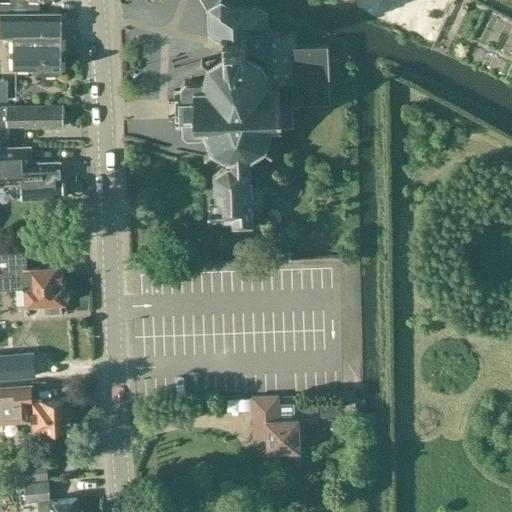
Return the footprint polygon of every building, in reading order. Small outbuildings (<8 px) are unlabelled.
[(11,0),(11,12),(35,12),(35,0),(11,0)] [(201,0),(208,10),(208,34),(222,42),(223,56),(207,65),(202,80),(184,81),(180,90),(173,90),(175,129),(182,133),(186,137),(204,137),(210,152),(226,160),(250,159),(266,150),(272,128),(293,127),(292,104),(329,103),(327,45),(295,46),(294,33),(278,34),(266,28),(266,10),(255,5),(234,6),(222,0),(201,0)] [(399,0),(398,3),(419,12),(424,0),(399,0)] [(424,0),(419,12),(440,22),(445,12),(454,16),(459,5),(450,1),(450,0),(424,0)] [(35,12),(11,12),(1,12),(1,13),(0,12),(0,20),(1,21),(1,38),(13,38),(13,70),(39,69),(39,75),(62,74),(61,12),(35,12)] [(8,126),(64,125),(64,105),(0,106),(0,141),(9,141),(8,126)] [(8,147),(0,147),(0,185),(22,184),(23,198),(63,196),(62,178),(61,178),(60,160),(30,162),(30,147),(8,148),(8,147)] [(250,159),(226,160),(226,166),(213,174),(214,201),(209,201),(210,221),(231,221),(231,227),(252,225),(251,174),(268,174),(268,163),(250,164),(250,159)] [(284,225),(273,226),(274,251),(285,251),(284,225)] [(23,255),(0,256),(0,289),(5,290),(4,287),(24,286),(25,305),(44,304),(45,314),(61,313),(60,303),(65,302),(63,265),(24,267),(23,255)] [(163,278),(162,286),(185,286),(185,278),(163,278)] [(33,352),(0,354),(0,378),(35,376),(33,352)] [(32,386),(0,387),(0,424),(32,422),(33,430),(71,427),(69,397),(32,399),(32,386)] [(343,392),(343,411),(356,411),(356,392),(343,392)] [(299,418),(279,419),(278,397),(252,398),(254,437),(266,437),(267,453),(300,451),(299,418)] [(10,466),(11,482),(47,479),(46,463),(10,466)] [(11,483),(9,483),(10,503),(26,502),(39,501),(39,511),(82,511),(82,510),(78,511),(77,498),(49,500),(48,480),(47,480),(47,479),(11,482),(11,483)]
